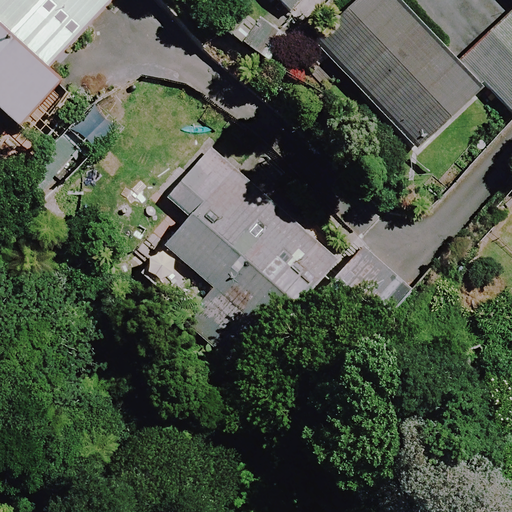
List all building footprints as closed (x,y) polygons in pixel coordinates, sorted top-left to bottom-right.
[(0,0),(0,117),(13,129),(52,81),(46,76),(104,6),(129,26),(143,9),(132,0),(0,0)] [(307,0),(263,0),(283,22),(307,0)] [(444,56),(388,0),(351,0),(331,20),(336,26),(310,52),(412,154),(477,89),(444,56)] [(511,0),(497,0),(499,2),(444,56),(477,89),(508,120),(511,115),(511,0)] [(275,408),(383,270),(231,150),(122,288),(275,408)]
